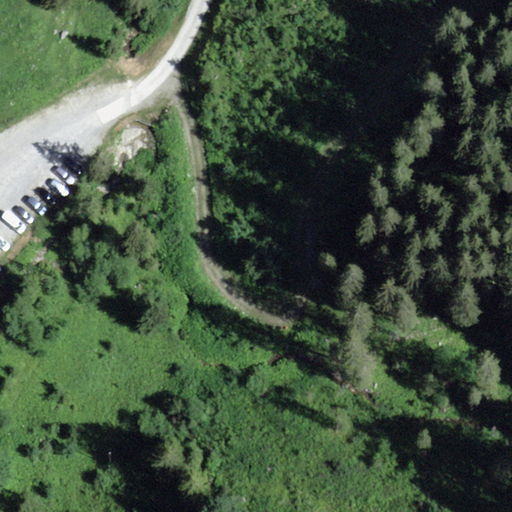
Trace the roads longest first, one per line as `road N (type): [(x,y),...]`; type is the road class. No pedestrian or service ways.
road 1 (track): [(154,80),(185,111),(209,260),(252,314),(303,310),(343,140),(478,0)]
road 2 (unclassified): [(203,0),(154,80),(0,200)]
